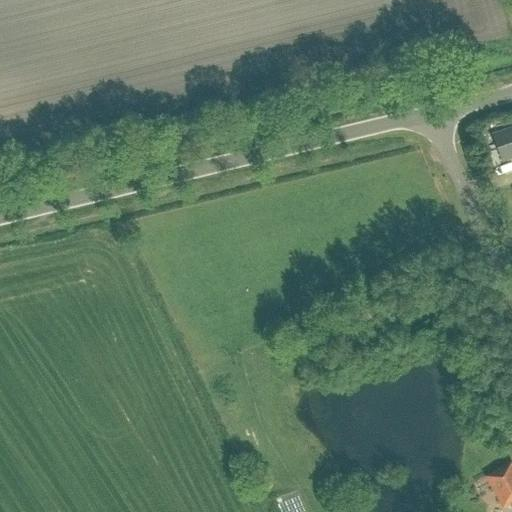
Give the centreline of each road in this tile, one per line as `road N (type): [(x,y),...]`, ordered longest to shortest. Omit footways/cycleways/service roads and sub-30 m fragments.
road 1 (tertiary): [(0,217),(430,113)]
road 2 (unclassified): [(511,301),(430,113)]
